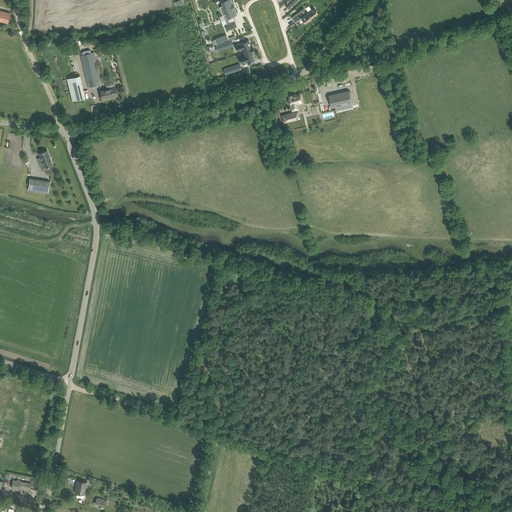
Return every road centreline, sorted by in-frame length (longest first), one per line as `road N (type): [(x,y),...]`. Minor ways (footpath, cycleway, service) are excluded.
road 1 (track): [(360,511),(361,475),(69,384)]
road 2 (unclassified): [(69,384),(97,226),(68,133)]
road 3 (unclassified): [(68,133),(296,76)]
road 4 (unclassified): [(45,511),(69,384)]
road 5 (unclassified): [(57,131),(57,113),(15,13)]
